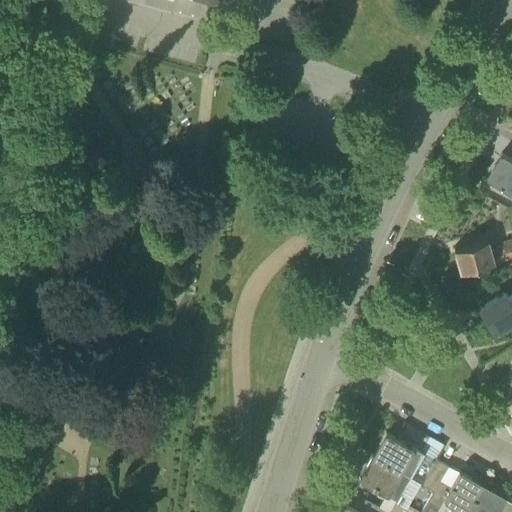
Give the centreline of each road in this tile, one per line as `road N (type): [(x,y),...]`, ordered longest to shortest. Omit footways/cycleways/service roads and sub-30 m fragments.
road 1 (residential): [(320,355),(418,125),(507,0)]
road 2 (residential): [(511,462),(320,355)]
road 3 (residential): [(266,511),(320,355)]
